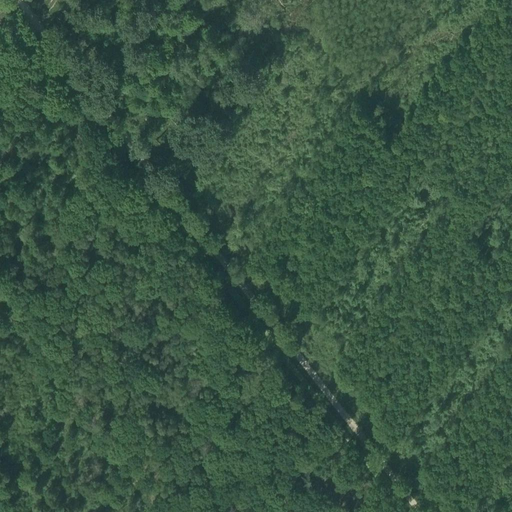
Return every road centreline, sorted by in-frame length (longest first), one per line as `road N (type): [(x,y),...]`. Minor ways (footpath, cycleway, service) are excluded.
road 1 (track): [(19,0),(418,511)]
road 2 (track): [(162,511),(0,302)]
